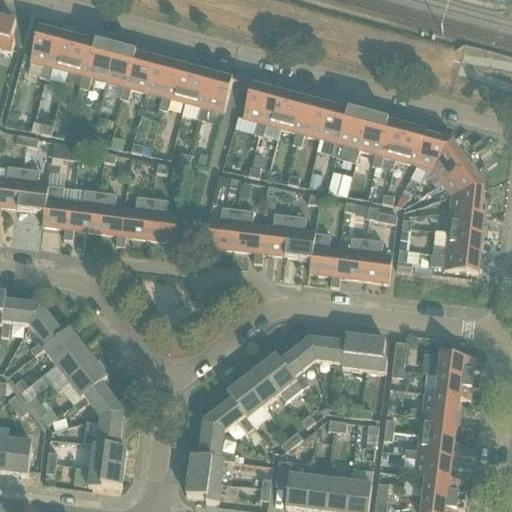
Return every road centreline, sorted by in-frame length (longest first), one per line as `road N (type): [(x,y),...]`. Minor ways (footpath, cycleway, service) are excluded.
road 1 (residential): [(511,130),(30,0)]
road 2 (residential): [(278,306),(503,337)]
road 3 (residential): [(82,282),(101,261),(192,271),(258,282),(278,306)]
road 4 (residential): [(481,511),(503,337)]
road 5 (residential): [(168,388),(278,306)]
road 6 (residential): [(82,282),(168,388)]
road 7 (residential): [(151,511),(168,388)]
